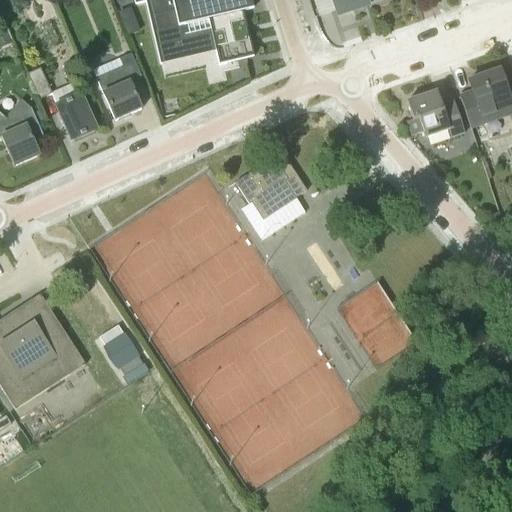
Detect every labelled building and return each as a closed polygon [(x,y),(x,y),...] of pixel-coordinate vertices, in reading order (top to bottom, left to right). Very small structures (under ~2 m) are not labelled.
[(193,30),(209,26),(218,66),(252,58),(238,0),(147,0),(146,0),(156,49),(183,43),(181,28),(191,26),(193,30)] [(330,0),(337,18),(367,7),(366,4),(378,0),(330,0)] [(141,33),(137,23),(123,29),(127,38),(141,33)] [(5,28),(0,29),(0,54),(14,50),(5,28)] [(121,68),(95,80),(114,123),(141,112),(128,83),(140,78),(130,56),(119,61),(121,68)] [(26,75),(38,102),(51,96),(40,69),(26,75)] [(470,130),(511,115),(511,112),(498,72),(467,83),(471,94),(459,98),(470,130)] [(405,104),(411,122),(408,123),(413,134),(421,132),(424,140),(447,132),(450,141),(464,136),(451,101),(439,105),(435,94),(405,104)] [(79,96),(54,107),(70,143),(95,132),(79,96)] [(39,157),(33,144),(42,139),(30,110),(20,102),(4,120),(0,116),(0,140),(1,140),(13,168),(39,157)] [(295,201),(295,200),(306,193),(281,155),(274,160),(273,159),(234,185),(248,207),(252,205),(263,222),(295,201)] [(502,208),(484,216),(492,231),(510,223),(502,208)] [(379,289),(344,309),(377,363),(394,353),(389,345),(401,338),(403,341),(408,338),(379,289)] [(39,297),(0,321),(0,390),(13,411),(14,412),(84,367),(39,297)]
